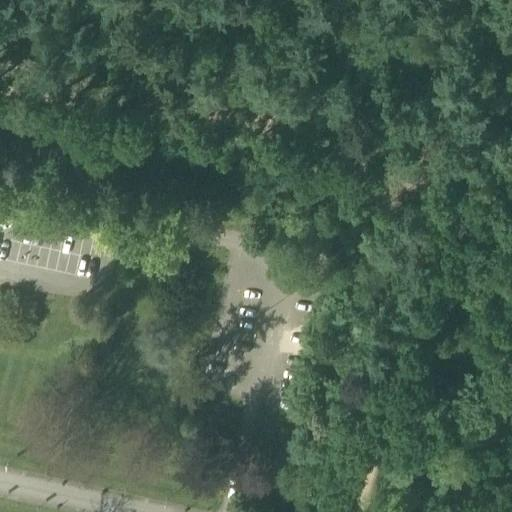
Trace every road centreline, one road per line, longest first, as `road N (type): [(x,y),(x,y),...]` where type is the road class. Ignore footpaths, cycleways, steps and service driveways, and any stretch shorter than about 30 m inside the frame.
road 1 (track): [(0,90),(273,147),(437,195)]
road 2 (track): [(437,195),(364,511)]
road 3 (track): [(377,442),(511,360)]
road 4 (unclassified): [(141,511),(0,480)]
